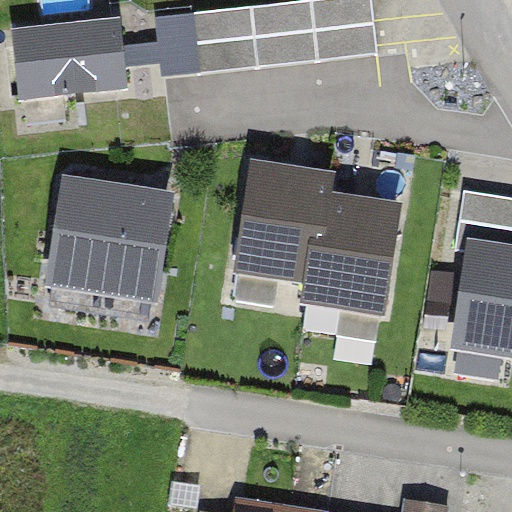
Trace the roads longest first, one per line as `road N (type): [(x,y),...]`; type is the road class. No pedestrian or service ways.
road 1 (residential): [(192,402),(511,451)]
road 2 (track): [(0,373),(192,402)]
